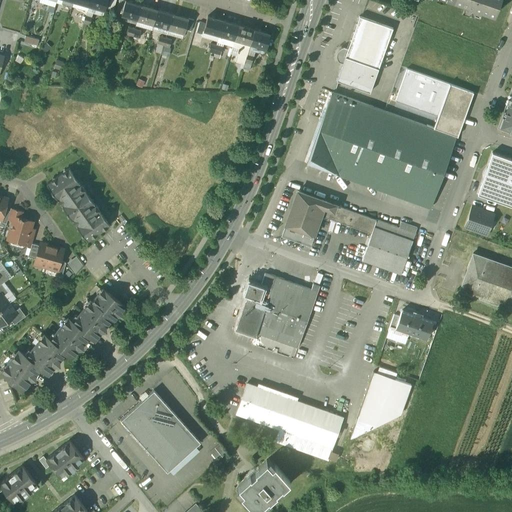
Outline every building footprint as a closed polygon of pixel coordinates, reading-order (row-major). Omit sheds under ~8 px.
[(106,0),(88,0),(87,5),(103,10),(106,0)] [(452,0),(465,5),(464,10),(473,13),(474,10),(480,12),(481,10),(494,15),(499,0),(452,0)] [(140,5),(125,1),(120,15),(136,19),(140,5)] [(156,10),(140,5),(136,19),(152,24),(156,10)] [(172,14),(156,10),(152,24),(168,28),(172,14)] [(188,19),(172,14),(168,28),(183,33),(188,19)] [(91,17),(84,15),(82,23),(89,24),(91,17)] [(223,20),(207,16),(205,23),(203,30),(219,35),(223,20)] [(393,28),(359,16),(348,48),(345,56),(378,68),(393,28)] [(238,25),(223,20),(219,35),(234,39),(238,25)] [(205,23),(199,22),(196,32),(202,34),(203,30),(205,23)] [(254,29),(238,25),(234,39),(250,44),(254,29)] [(140,31),(134,29),(132,37),(138,38),(140,31)] [(270,34),(254,29),(250,44),(266,48),(270,34)] [(203,30),(202,34),(201,35),(217,40),(219,35),(203,30)] [(38,45),(40,40),(27,35),(25,41),(38,45)] [(234,39),(219,35),(217,40),(217,41),(233,46),(233,44),(234,39)] [(171,40),(165,38),(163,45),(169,47),(171,40)] [(250,44),(234,39),(233,44),(240,46),(239,49),(238,49),(238,51),(239,51),(236,61),(244,63),(247,54),(250,44)] [(338,62),(342,63),(345,56),(348,48),(344,47),(342,48),(340,49),(338,50),(337,53),(336,55),(336,57),(337,60),(338,62)] [(261,58),(247,54),(245,62),(258,65),(261,58)] [(342,63),(337,80),(370,91),(378,68),(345,56),(342,63)] [(473,92),(407,68),(395,100),(437,115),(452,121),(462,95),(471,98),(473,92)] [(331,91),(306,163),(430,208),(456,136),(433,128),(331,91)] [(452,121),(437,115),(433,128),(456,136),(457,136),(457,135),(458,135),(471,98),(462,95),(452,121)] [(511,95),(501,126),(511,130),(511,95)] [(511,159),(492,152),(477,194),(511,205),(511,159)] [(69,168),(46,184),(87,241),(110,225),(98,209),(99,208),(98,208),(95,204),(96,204),(95,204),(84,188),(81,184),(81,183),(80,184),(69,168)] [(228,170),(223,168),(220,176),(225,178),(228,170)] [(326,201),(297,191),(282,235),(310,246),(326,202),(326,201)] [(376,220),(326,202),(321,216),(371,233),(372,233),(368,232),(372,221),(375,222),(376,220)] [(492,214),(472,207),(466,226),(485,233),(492,214)] [(22,211),(11,208),(10,211),(7,220),(13,221),(15,216),(20,218),(22,211)] [(10,211),(4,209),(1,220),(0,221),(6,223),(7,220),(10,211)] [(20,218),(15,216),(13,221),(11,229),(12,231),(10,238),(25,242),(26,242),(30,228),(32,221),(20,218)] [(398,227),(376,219),(376,220),(375,222),(372,221),(368,232),(372,233),(371,233),(362,259),(400,273),(415,233),(398,227)] [(417,227),(400,221),(398,227),(415,233),(417,227)] [(30,228),(26,242),(25,242),(24,245),(31,247),(32,243),(36,229),(30,228)] [(39,245),(32,243),(31,247),(28,257),(36,259),(39,245)] [(52,246),(40,243),(39,245),(36,259),(34,264),(46,267),(52,246)] [(63,249),(52,246),(46,267),(57,270),(60,261),(63,249)] [(511,266),(474,253),(460,290),(511,308),(511,266)] [(77,255),(69,262),(76,271),(84,265),(77,255)] [(66,262),(60,261),(57,270),(56,273),(62,275),(66,262)] [(3,270),(0,272),(0,285),(2,284),(9,278),(3,270)] [(265,273),(261,285),(249,280),(244,293),(248,294),(236,329),(254,336),(255,335),(256,332),(258,333),(297,347),(319,285),(314,283),(312,288),(265,273)] [(124,305),(102,288),(92,301),(112,317),(112,318),(113,319),(117,314),(121,314),(121,310),(124,305)] [(0,294),(0,310),(9,304),(3,296),(1,293),(0,294)] [(73,321),(73,322),(89,335),(94,339),(101,331),(106,330),(105,326),(112,318),(112,317),(92,301),(90,300),(73,321)] [(9,304),(0,310),(0,326),(10,319),(16,314),(15,311),(9,304)] [(19,308),(15,311),(16,314),(10,319),(14,324),(25,316),(19,308)] [(414,315),(401,311),(399,316),(395,327),(396,327),(427,338),(432,321),(419,317),(420,315),(415,313),(414,315)] [(399,316),(394,314),(388,331),(394,333),(396,327),(395,327),(399,316)] [(73,321),(68,317),(50,339),(66,352),(65,352),(72,357),(79,348),(83,348),(83,343),(89,335),(73,322),(73,321)] [(50,339),(44,334),(26,356),(40,367),(40,368),(48,374),(55,365),(59,365),(59,360),(65,352),(66,352),(50,339)] [(26,356),(19,350),(1,372),(23,389),(31,379),(35,379),(35,374),(40,368),(40,367),(26,356)] [(396,373),(379,366),(377,372),(394,378),(396,373)] [(377,372),(373,371),(349,439),(400,414),(411,384),(394,378),(377,372)] [(342,418),(280,395),(281,393),(276,391),(275,394),(246,383),(236,413),(279,428),(275,440),(328,459),(328,458),(336,460),(338,453),(331,451),(342,418)] [(200,442),(153,391),(121,420),(168,471),(200,442)] [(70,440),(46,459),(50,465),(60,477),(70,469),(72,472),(76,469),(74,466),(84,459),(70,440)] [(216,447),(212,450),(218,458),(222,455),(216,447)] [(46,459),(44,456),(39,459),(46,468),(50,465),(46,459)] [(250,476),(236,488),(256,511),(289,481),(269,458),(256,470),(256,471),(250,476)] [(22,465),(0,482),(0,485),(3,489),(13,502),(23,494),(25,496),(28,493),(27,491),(37,483),(22,465)] [(88,511),(86,509),(75,494),(51,511),(88,511)]
